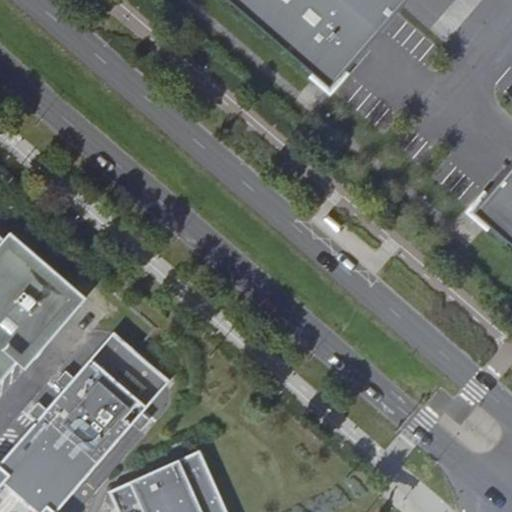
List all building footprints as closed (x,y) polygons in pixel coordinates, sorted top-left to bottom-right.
[(227,0),(329,88),(405,0),(227,0)] [(511,165),(472,211),(511,245),(511,165)] [(0,377),(86,291),(0,224),(0,377)] [(149,406),(93,358),(2,464),(0,462),(0,489),(7,482),(41,511),(60,511),(59,511),(149,406)] [(229,511),(203,451),(106,493),(114,511),(229,511)]
